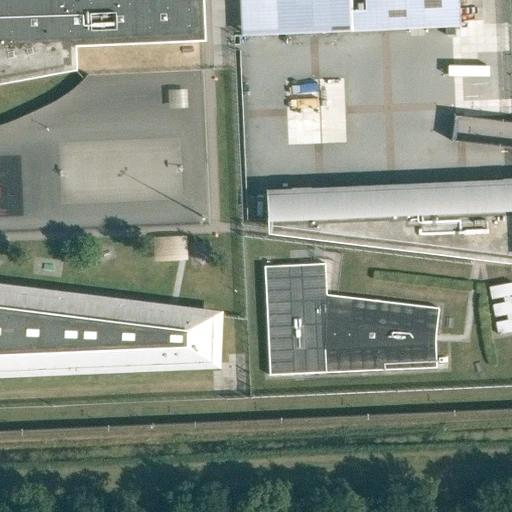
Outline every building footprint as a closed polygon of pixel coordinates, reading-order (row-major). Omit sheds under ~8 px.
[(0,0),(0,85),(76,72),(75,47),(205,42),(203,0),(0,0)] [(457,0),(258,0),(260,34),(369,30),(459,26),(457,0)] [(326,118),(289,119),(290,144),(345,142),(343,99),(325,100),(326,118)] [(511,179),(266,190),(267,234),(511,263),(511,179)] [(156,260),(189,259),(188,235),(155,236),(156,260)] [(325,264),(264,267),(270,376),(437,368),(436,343),(437,333),(439,309),(326,295),(325,264)] [(511,283),(489,288),(491,300),(503,297),(504,303),(492,305),(494,317),(506,315),(507,321),(495,323),(497,334),(511,331),(511,283)] [(212,317),(0,289),(0,371),(211,362),(212,317)]
